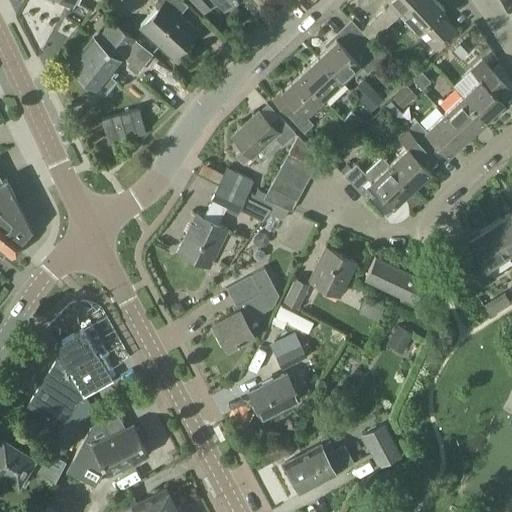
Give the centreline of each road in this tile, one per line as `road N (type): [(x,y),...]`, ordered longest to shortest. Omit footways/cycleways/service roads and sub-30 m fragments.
road 1 (residential): [(91,233),(145,195),(198,113),(319,0)]
road 2 (tertiary): [(242,511),(91,233)]
road 3 (tertiary): [(91,233),(0,37)]
road 4 (tertiary): [(0,334),(91,233)]
